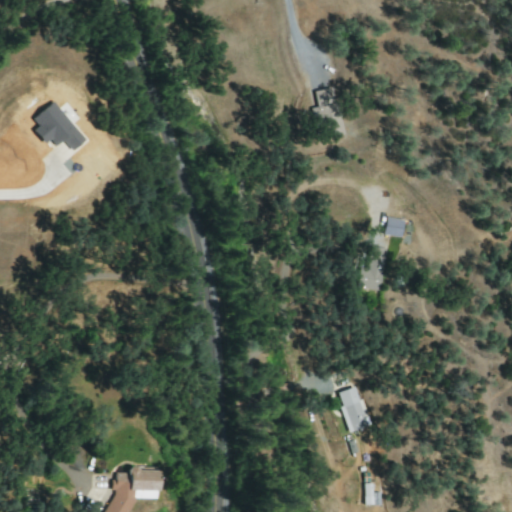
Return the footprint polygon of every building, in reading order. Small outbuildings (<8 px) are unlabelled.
[(398,238),(401,221),(383,217),(380,234),(398,238)] [(354,288),(378,290),(383,248),(366,246),(364,269),(356,268),(354,288)] [(346,433),(368,425),(356,386),(333,393),(346,433)] [(125,511),(132,499),(154,499),(154,470),(137,470),(127,465),(123,474),(114,474),(108,484),(108,491),(111,493),(101,511),(125,511)] [(370,505),(369,486),(360,486),(361,505),(370,505)] [(378,492),(370,493),(370,506),(378,505),(378,492)]
